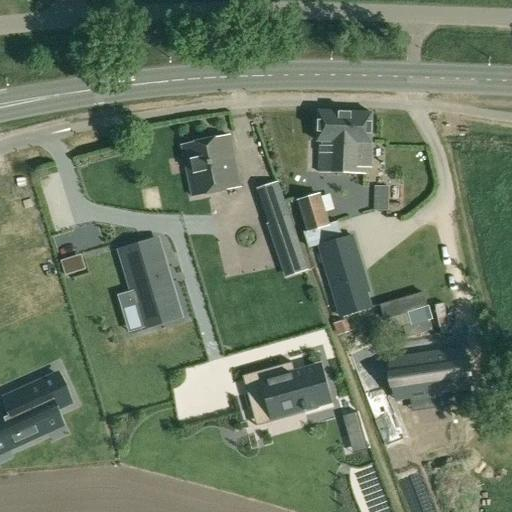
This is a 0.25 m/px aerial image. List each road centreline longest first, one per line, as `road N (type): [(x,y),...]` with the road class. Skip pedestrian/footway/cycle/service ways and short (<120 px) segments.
road 1 (unclassified): [(416,18),(198,12),(0,30)]
road 2 (tertiary): [(0,109),(224,77),(412,80)]
